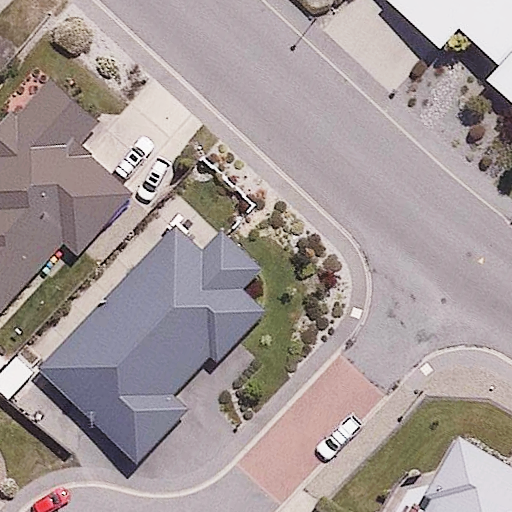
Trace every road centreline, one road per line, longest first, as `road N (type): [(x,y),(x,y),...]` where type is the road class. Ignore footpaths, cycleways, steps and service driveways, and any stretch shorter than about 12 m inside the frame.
road 1 (residential): [(176,0),(461,266)]
road 2 (residential): [(222,511),(461,266)]
